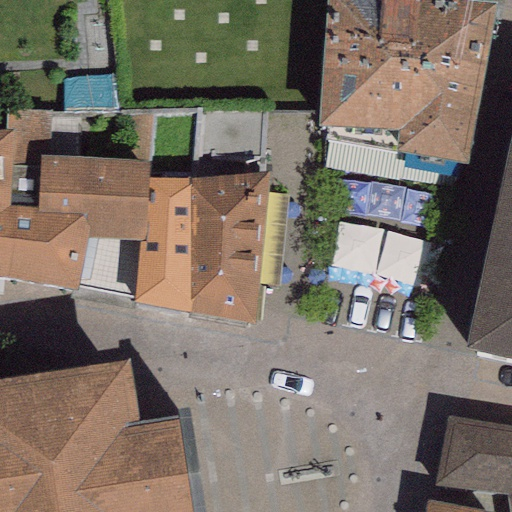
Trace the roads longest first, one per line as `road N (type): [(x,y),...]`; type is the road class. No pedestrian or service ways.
road 1 (residential): [(0,353),(185,344),(426,388)]
road 2 (residential): [(426,388),(498,45)]
road 3 (unknown): [(253,359),(283,225)]
road 4 (residential): [(426,388),(392,511)]
